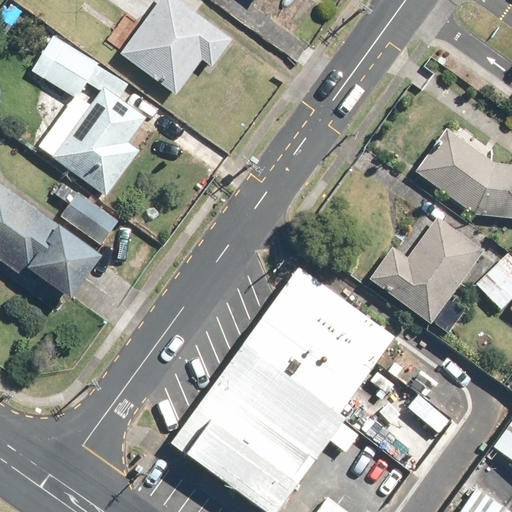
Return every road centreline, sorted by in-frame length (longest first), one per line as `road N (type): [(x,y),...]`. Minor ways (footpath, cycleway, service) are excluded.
road 1 (residential): [(400,3),(51,481)]
road 2 (unknown): [(246,215),(469,377),(482,400),(479,426),(417,511)]
road 3 (residential): [(511,81),(400,3)]
